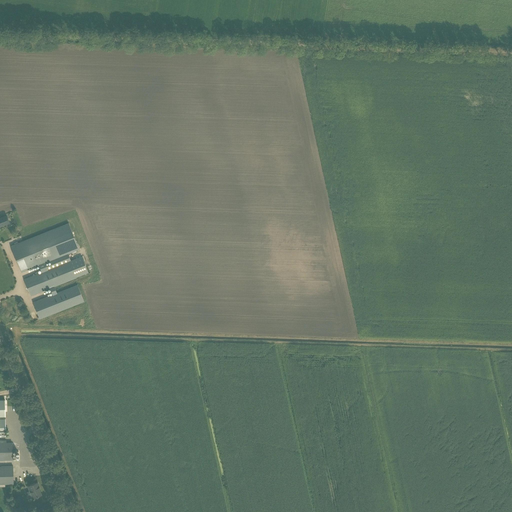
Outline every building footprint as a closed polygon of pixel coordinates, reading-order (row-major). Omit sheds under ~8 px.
[(0,217),(0,227),(10,223),(6,215),(0,217)] [(38,318),(38,319),(40,319),(84,301),(77,285),(57,294),(54,286),(88,273),(82,257),(71,261),(68,254),(79,249),(69,223),(11,246),(21,272),(39,265),(42,272),(24,279),(30,295),(50,288),(53,295),(33,303),(39,317),(38,318)] [(0,460),(8,460),(13,460),(12,443),(7,443),(6,443),(0,442),(0,460)] [(0,484),(5,484),(5,480),(8,480),(13,480),(13,466),(8,466),(1,466),(1,467),(0,466),(0,484)] [(31,494),(27,495),(29,499),(32,498),(33,498),(36,497),(41,495),(39,490),(40,490),(39,487),(38,483),(33,484),(30,486),(31,490),(29,490),(31,494)]
